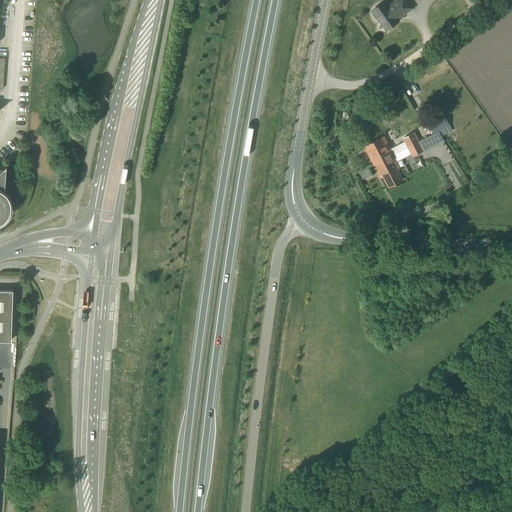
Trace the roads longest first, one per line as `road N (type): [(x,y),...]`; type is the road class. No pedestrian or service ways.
road 1 (trunk): [(256,0),(218,198),(179,511)]
road 2 (trunk): [(199,511),(220,321),(275,0)]
road 3 (unclassified): [(297,227),(280,246),(244,511)]
road 4 (tertiary): [(87,511),(99,245)]
road 5 (tertiary): [(99,245),(154,0)]
road 6 (secondary): [(325,0),(290,192),(297,227)]
road 7 (secondary): [(297,227),(316,236),(511,248)]
road 8 (track): [(309,84),(358,83),(398,67),(486,0)]
